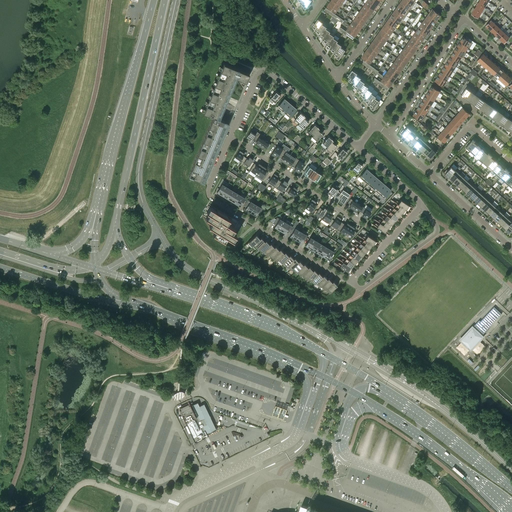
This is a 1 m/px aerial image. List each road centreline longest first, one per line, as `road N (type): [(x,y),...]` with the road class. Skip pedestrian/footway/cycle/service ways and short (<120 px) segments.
road 1 (residential): [(350,283),(210,198),(229,137)]
road 2 (primary): [(115,221),(165,0)]
road 3 (primary): [(154,0),(97,207)]
road 4 (residential): [(229,137),(254,77),(266,71),(357,148)]
road 5 (residential): [(229,137),(386,243)]
road 6 (primary): [(372,404),(511,511)]
road 7 (primary): [(511,488),(388,391)]
road 8 (primary): [(130,303),(276,355)]
road 9 (primary): [(319,351),(178,292)]
road 10 (residential): [(388,135),(464,19)]
road 11 (residential): [(422,205),(436,233),(363,288),(350,283)]
road 12 (residential): [(376,124),(454,12)]
road 13 (secondary): [(0,267),(130,303)]
